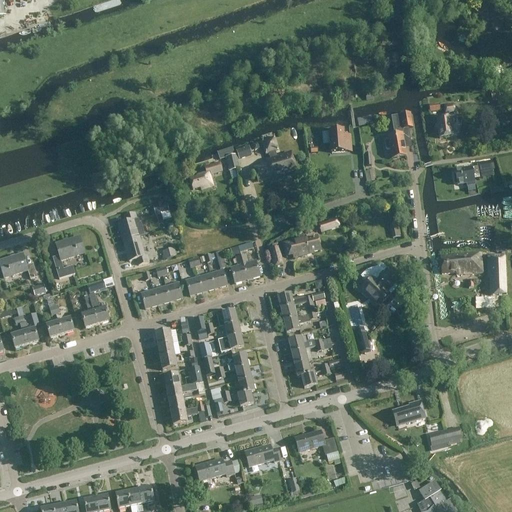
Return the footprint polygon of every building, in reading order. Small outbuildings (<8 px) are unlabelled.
[(455,114),(454,105),(443,106),(444,116),(455,114)] [(395,136),(405,134),(405,131),(413,129),(411,115),(405,116),(392,118),(395,136)] [(453,138),(450,118),(437,119),(439,139),(453,138)] [(329,133),(331,154),(352,152),(350,135),(344,136),(343,132),(329,133)] [(387,151),(389,151),(391,160),(406,157),(403,142),(402,142),(401,137),(397,138),(397,136),(395,136),(387,138),(388,140),(385,141),(384,143),(385,150),(387,151)] [(267,165),(253,169),(257,182),(271,178),(272,181),(296,173),(290,154),(275,159),(273,152),(277,151),(274,140),(262,143),(266,155),(269,154),(271,160),(266,162),(267,165)] [(219,160),(234,156),(232,148),(217,153),(218,157),(219,160)] [(371,167),(370,154),(363,154),(364,167),(371,167)] [(240,170),(236,156),(225,159),(229,173),(240,170)] [(492,170),(490,162),(478,164),(480,172),(492,170)] [(210,189),(208,183),(211,182),(209,174),(221,170),(221,171),(222,171),(220,164),(211,166),(204,168),(205,174),(196,176),(197,179),(189,181),(192,191),(199,189),(200,191),(210,189)] [(457,186),(466,184),(467,188),(475,187),(474,182),(474,183),(473,178),(478,177),(477,168),(454,173),(457,186)] [(118,226),(123,243),(139,238),(134,221),(136,221),(134,214),(124,217),(125,224),(118,226)] [(318,225),(321,234),(331,231),(329,222),(318,225)] [(79,238),(55,246),(58,257),(52,259),(59,280),(74,276),(72,268),(63,270),(60,262),(84,254),(79,238)] [(144,258),(139,238),(123,243),(128,263),(136,261),(138,266),(148,264),(146,257),(144,258)] [(305,240),(283,245),(286,256),(291,254),(292,259),(312,255),(312,253),(319,251),(316,239),(305,241),(305,240)] [(232,258),(239,256),(237,248),(230,250),(232,258)] [(176,258),(174,249),(161,252),(163,257),(162,257),(163,261),(176,258)] [(270,252),(274,268),(282,266),(278,250),(270,252)] [(483,274),(481,254),(454,257),(454,258),(440,259),(442,275),(456,274),(456,276),(483,274)] [(487,279),(491,279),(491,297),(505,297),(505,279),(504,255),(490,256),(486,256),(486,265),(487,272),(487,279)] [(23,256),(0,262),(0,268),(3,279),(27,272),(30,281),(36,279),(32,265),(26,267),(23,256)] [(245,257),(240,258),(247,281),(260,278),(255,263),(247,265),(245,257)] [(234,285),(247,281),(240,258),(235,259),(238,268),(230,270),(234,285)] [(361,290),(380,308),(382,306),(385,309),(393,301),(397,305),(405,296),(394,286),(398,281),(389,274),(390,273),(383,266),(367,271),(361,278),(367,284),(361,290)] [(222,272),(210,276),(214,291),(227,287),(222,272)] [(210,276),(198,279),(202,294),(214,291),(210,276)] [(190,298),(202,294),(198,279),(185,283),(190,298)] [(86,287),(89,295),(105,290),(103,282),(86,287)] [(31,289),(34,297),(46,294),(43,285),(31,289)] [(177,285),(165,289),(169,304),(182,300),(177,285)] [(165,289),(153,292),(157,307),(169,304),(165,289)] [(145,311),(157,307),(153,292),(140,296),(145,311)] [(323,293),(311,297),(312,303),(324,299),(323,293)] [(96,299),(95,299),(94,294),(88,296),(88,297),(97,327),(108,323),(104,310),(100,311),(96,299)] [(277,298),(280,310),(293,307),(305,304),(312,303),(311,298),(304,300),(303,297),(291,300),(290,295),(277,298)] [(85,330),(97,327),(88,297),(84,299),(86,306),(88,314),(81,317),(85,330)] [(346,305),(350,330),(363,327),(358,303),(346,305)] [(280,310),(283,323),(296,320),(296,319),(293,307),(280,310)] [(221,315),(216,316),(219,328),(223,327),(237,324),(234,311),(221,315)] [(299,332),(298,326),(309,323),(309,322),(316,320),(315,315),(296,319),(296,320),(283,323),(286,335),(299,332)] [(22,317),(18,318),(20,326),(22,334),(26,348),(38,344),(34,330),(28,332),(26,324),(24,324),(22,317)] [(29,319),(32,329),(39,327),(36,317),(29,319)] [(69,320),(57,324),(61,337),(73,334),(69,320)] [(180,323),(182,336),(189,334),(187,321),(180,323)] [(196,333),(196,334),(213,330),(211,325),(202,327),(200,321),(193,322),(196,333)] [(49,341),(61,337),(57,324),(45,327),(49,341)] [(223,327),(226,339),(240,336),(237,324),(223,327)] [(239,325),(240,334),(248,333),(247,325),(239,325)] [(207,339),(207,337),(214,335),(213,330),(196,334),(198,341),(207,339)] [(155,335),(157,348),(171,345),(169,332),(155,335)] [(26,348),(22,334),(11,337),(15,351),(26,348)] [(370,352),(365,334),(356,336),(361,354),(370,352)] [(226,339),(217,341),(221,354),(243,348),(240,336),(226,339)] [(253,338),(243,340),(245,347),(254,345),(253,338)] [(290,352),(291,354),(304,351),(315,348),(314,343),(313,341),(308,343),(306,343),(306,341),(305,338),(302,338),(301,339),(288,342),(290,352)] [(208,344),(199,346),(199,347),(202,360),(212,357),(208,344)] [(157,348),(159,360),(174,357),(171,345),(157,348)] [(183,345),(173,347),(174,354),(185,352),(183,345)] [(291,354),(294,366),(307,363),(304,351),(291,354)] [(228,373),(235,371),(248,367),(245,355),(232,359),(233,365),(227,367),(228,373)] [(159,360),(162,372),(176,369),(174,357),(159,360)] [(191,369),(198,368),(196,359),(189,361),(191,369)] [(202,361),(205,377),(214,375),(211,360),(202,361)] [(329,370),(339,368),(338,362),(328,364),(329,370)] [(294,366),(297,379),(300,378),(310,375),(307,363),(294,366)] [(234,384),(238,383),(251,380),(248,367),(235,371),(236,377),(233,378),(234,384)] [(344,380),(343,373),(334,375),(335,382),(344,380)] [(195,380),(190,381),(191,384),(191,386),(195,385),(198,384),(202,384),(200,374),(194,375),(195,380)] [(300,378),(303,390),(317,387),(314,375),(310,375),(300,378)] [(163,378),(165,391),(180,388),(179,388),(177,376),(163,378)] [(236,391),(239,390),(241,396),(250,393),(254,392),(251,380),(238,383),(234,384),(236,391)] [(196,392),(195,385),(191,386),(183,387),(179,388),(180,388),(165,391),(168,403),(182,400),(181,394),(196,392)] [(233,403),(238,402),(240,408),(253,405),(250,393),(241,396),(232,398),(233,403)] [(184,412),(184,411),(183,405),(182,400),(168,403),(170,415),(184,412)] [(184,411),(184,412),(185,418),(197,416),(197,414),(203,413),(205,419),(211,418),(208,408),(203,408),(202,403),(195,405),(196,409),(184,411)] [(223,414),(220,403),(213,404),(216,416),(223,414)] [(392,413),(396,425),(407,422),(408,424),(425,419),(420,403),(408,406),(409,408),(392,413)] [(187,424),(185,418),(184,412),(170,415),(172,427),(187,424)] [(146,441),(151,439),(148,427),(143,428),(146,441)] [(428,436),(431,448),(448,444),(448,446),(454,445),(454,442),(462,440),(459,429),(428,436)] [(320,433),(294,440),(298,454),(322,447),(325,457),(336,453),(333,440),(323,443),(320,433)] [(280,462),(277,450),(271,452),(270,447),(244,454),(249,469),(273,462),(273,464),(280,462)] [(221,452),(222,461),(232,459),(230,450),(221,452)] [(225,475),(226,478),(227,482),(235,479),(234,475),(230,463),(223,465),(222,460),(195,468),(199,483),(225,475)] [(346,484),(344,479),(333,482),(335,488),(346,484)] [(300,496),(295,480),(288,482),(292,493),(290,494),(291,500),(300,496)] [(410,485),(413,492),(419,489),(416,482),(411,485),(410,485)] [(423,490),(419,493),(425,501),(426,501),(427,504),(424,506),(421,504),(417,505),(420,511),(455,511),(450,501),(445,504),(437,493),(439,491),(434,483),(423,490)] [(362,497),(371,493),(369,488),(360,492),(362,497)] [(142,506),(142,511),(150,511),(148,511),(147,505),(153,504),(150,489),(138,492),(141,506),(142,506)] [(138,492),(127,494),(129,509),(136,507),(137,511),(142,511),(142,506),(141,506),(138,492)] [(118,511),(129,509),(127,494),(115,496),(118,511)] [(109,511),(107,498),(95,500),(97,511),(109,511)] [(85,511),(97,511),(95,500),(83,503),(85,511)]
